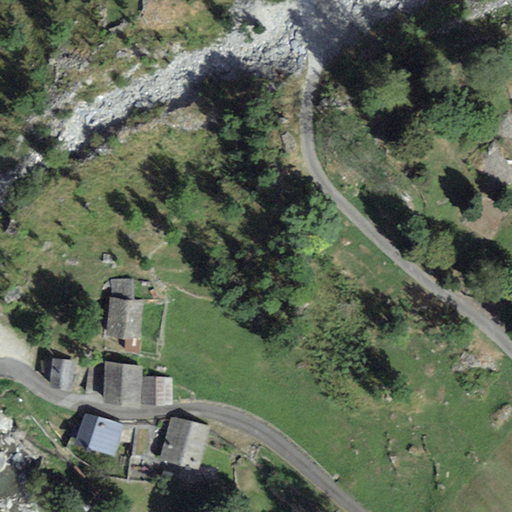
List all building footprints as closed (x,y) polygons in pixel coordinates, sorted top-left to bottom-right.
[(142,299),(109,296),(105,335),(138,338),(142,299)] [(73,361),(52,358),(48,384),(69,387),(73,361)] [(105,363),(104,398),(169,401),(170,378),(140,376),(141,365),(105,363)] [(121,430),(80,418),(69,452),(110,465),(121,430)] [(207,434),(170,423),(154,467),(195,479),(207,434)]
